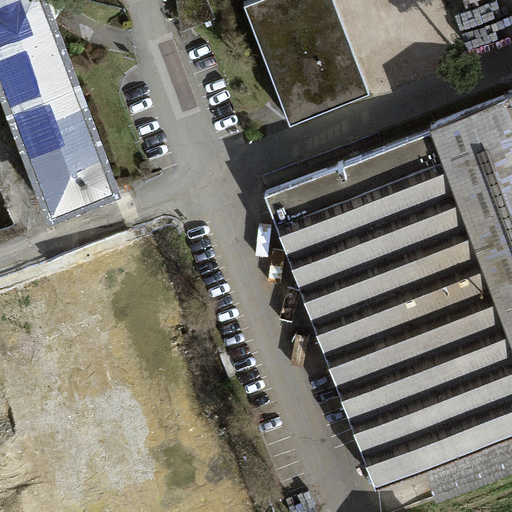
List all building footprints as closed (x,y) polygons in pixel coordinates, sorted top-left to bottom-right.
[(43,0),(0,0),(0,79),(50,212),(114,187),(50,16),(43,0)] [(62,0),(43,0),(50,16),(62,0)] [(208,14),(202,0),(181,0),(183,10),(191,6),(196,19),(208,14)] [(369,90),(334,0),(242,0),(243,0),(280,99),(288,96),(296,118),(369,90)] [(511,89),(429,121),(432,127),(265,189),(375,481),(511,429),(511,89)] [(288,96),(280,99),(289,121),(296,118),(288,96)]
